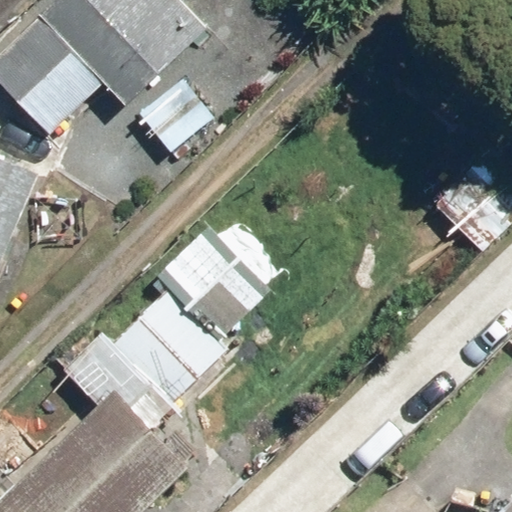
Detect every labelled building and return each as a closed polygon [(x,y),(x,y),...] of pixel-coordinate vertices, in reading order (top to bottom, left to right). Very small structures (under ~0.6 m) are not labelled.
[(179,0),(72,0),(0,66),(0,90),(61,158),(205,28),(179,0)] [(178,79),(134,117),(165,153),(209,116),(178,79)] [(511,222),(511,171),(485,148),(431,209),(483,255),(511,222)] [(0,233),(19,185),(0,177),(0,233)] [(0,501),(0,511),(131,511),(170,474),(102,404),(0,501)] [(511,511),(511,498),(494,511),(511,511)]
